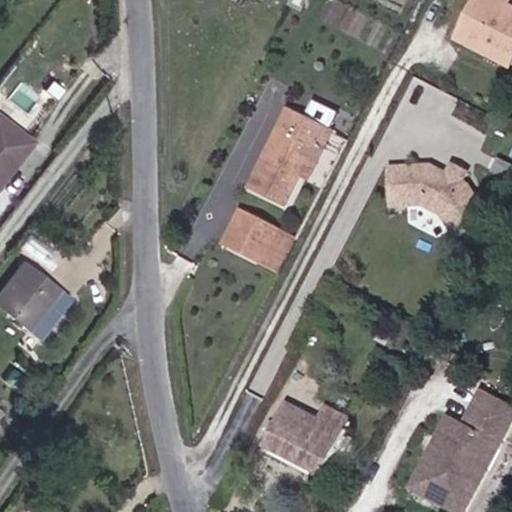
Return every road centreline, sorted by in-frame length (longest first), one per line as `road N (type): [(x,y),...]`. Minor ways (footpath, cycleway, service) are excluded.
road 1 (residential): [(144,0),(150,294),(186,511)]
road 2 (unknown): [(0,484),(66,388),(150,294)]
